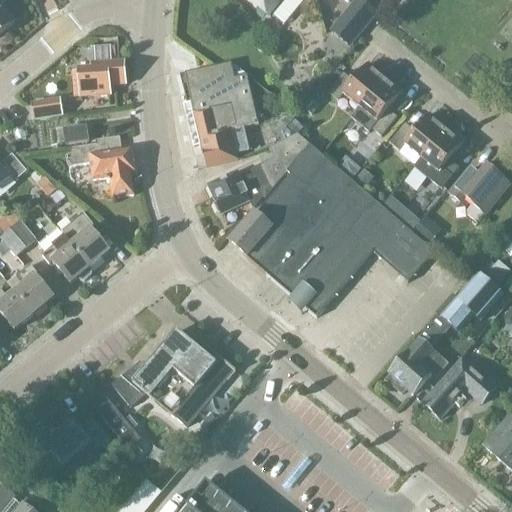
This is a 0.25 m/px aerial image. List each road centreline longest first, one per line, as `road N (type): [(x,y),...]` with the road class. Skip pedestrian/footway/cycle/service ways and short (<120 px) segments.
road 1 (tertiary): [(485,511),(214,284),(184,249)]
road 2 (tertiary): [(184,249),(156,148),(155,14)]
road 3 (residential): [(0,399),(184,249)]
road 4 (residential): [(0,87),(86,15),(155,14)]
road 5 (residential): [(511,151),(380,44)]
